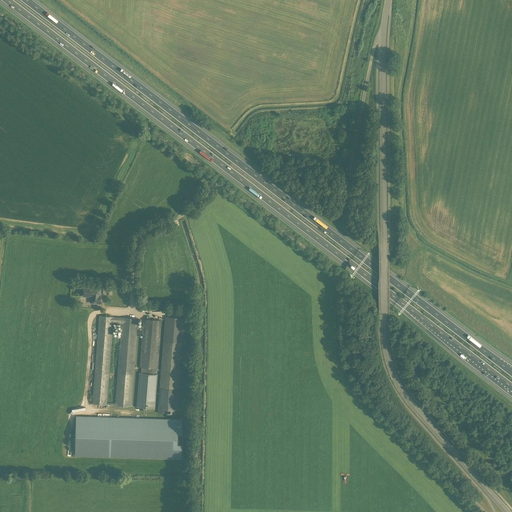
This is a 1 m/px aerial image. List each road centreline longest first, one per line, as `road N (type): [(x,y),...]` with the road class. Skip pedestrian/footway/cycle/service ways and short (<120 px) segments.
road 1 (motorway): [(6,0),(511,388)]
road 2 (motorway): [(511,373),(25,0)]
road 3 (unclassified): [(507,511),(410,402),(387,356),(388,0)]
road 4 (unclassified): [(484,511),(359,378),(339,274),(216,179)]
road 5 (unclassified): [(132,276),(180,279),(173,511)]
road 6 (track): [(383,33),(373,48),(343,224),(403,276)]
road 7 (unclassified): [(216,179),(0,13)]
road 8 (unclassified): [(216,179),(187,212),(140,233),(132,276)]
road 9 (unclassified): [(0,269),(132,276)]
